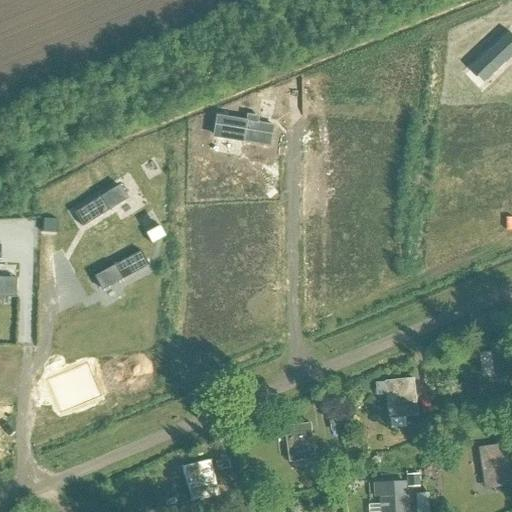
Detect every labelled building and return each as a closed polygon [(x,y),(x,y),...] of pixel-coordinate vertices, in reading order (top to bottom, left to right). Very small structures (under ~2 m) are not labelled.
[(511,58),(511,34),(511,33),(475,67),(488,81),(511,58)] [(261,113),(273,115),(275,102),(262,101),(261,113)] [(249,117),(248,123),(220,118),(217,137),(271,146),(274,127),(258,125),(259,118),(249,117)] [(126,199),(118,186),(74,214),(82,227),(112,209),(112,208),(126,199)] [(42,233),(56,234),(57,221),(43,220),(42,233)] [(159,227),(146,234),(151,244),(164,237),(159,227)] [(380,236),(340,237),(340,269),(380,268),(380,236)] [(117,283),(148,266),(140,252),(94,277),(102,290),(116,282),(117,283)] [(0,298),(15,299),(15,280),(0,279),(0,298)] [(494,378),(511,375),(511,341),(489,345),(494,378)] [(87,364),(46,381),(60,415),(101,398),(87,364)] [(389,421),(425,417),(423,404),(414,405),(411,381),(384,385),(389,421)] [(330,417),(332,433),(342,432),(341,417),(330,417)] [(289,466),(315,462),(309,427),(284,431),(289,466)] [(511,434),(496,437),(497,448),(478,451),(485,493),(511,488),(504,450),(511,448),(511,434)] [(226,461),(214,464),(216,474),(228,470),(226,461)] [(220,496),(213,468),(185,475),(192,504),(220,496)] [(412,490),(430,489),(429,470),(411,471),(412,490)] [(382,498),(383,511),(408,511),(408,495),(406,495),(405,483),(376,485),(376,499),(382,498)]
